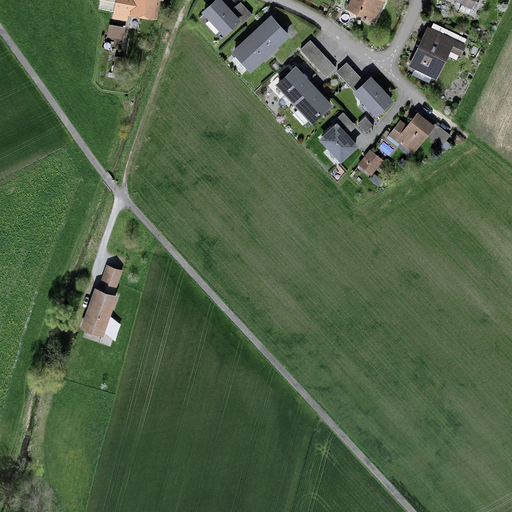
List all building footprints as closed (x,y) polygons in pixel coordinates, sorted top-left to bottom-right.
[(166,0),(115,0),(113,21),(126,23),(126,15),(155,19),(157,3),(166,4),(166,0)] [(218,0),(216,0),(202,14),(226,39),(241,24),(218,0)] [(386,0),(354,0),(349,12),(375,24),(386,0)] [(448,0),(472,11),(477,0),(448,0)] [(270,18),(253,35),(271,53),(288,37),(270,18)] [(122,27),(108,26),(106,38),(121,40),(122,27)] [(428,28),(408,70),(437,83),(450,55),(462,61),(469,47),(464,45),(466,40),(435,26),(432,30),(428,28)] [(251,73),(271,53),(253,35),(233,55),(251,73)] [(310,41),(301,49),(310,58),(318,50),(310,41)] [(326,58),(318,50),(310,58),(317,67),(326,58)] [(334,67),(326,58),(317,67),(325,75),(334,67)] [(347,64),(338,72),(346,81),(355,72),(347,64)] [(279,84),(295,102),(313,86),(296,69),(279,84)] [(363,80),(355,72),(346,81),(354,89),(363,80)] [(371,79),(353,97),(376,121),(394,103),(371,79)] [(329,104),(313,86),(295,102),(312,120),(329,104)] [(354,125),(342,112),(332,122),(336,125),(320,140),(342,163),(358,148),(344,134),(354,125)] [(400,120),(386,138),(411,158),(427,138),(438,147),(446,138),(417,115),(409,126),(400,120)] [(382,162),(371,153),(359,167),(370,177),(382,162)] [(109,267),(100,291),(114,296),(122,272),(109,267)] [(119,298),(114,296),(100,291),(95,290),(81,332),(104,340),(119,298)]
